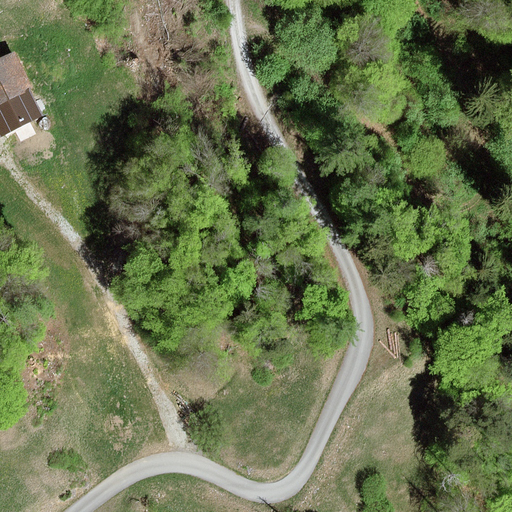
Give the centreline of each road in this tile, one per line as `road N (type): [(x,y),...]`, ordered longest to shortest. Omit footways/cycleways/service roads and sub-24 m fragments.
road 1 (track): [(80,511),(152,458),(276,490),(303,467),(359,360),(360,301),(258,109),(230,0)]
road 2 (track): [(238,0),(263,31),(364,115),(436,210),(455,214),(472,208),(480,193),(480,162),(452,66),(413,0)]
